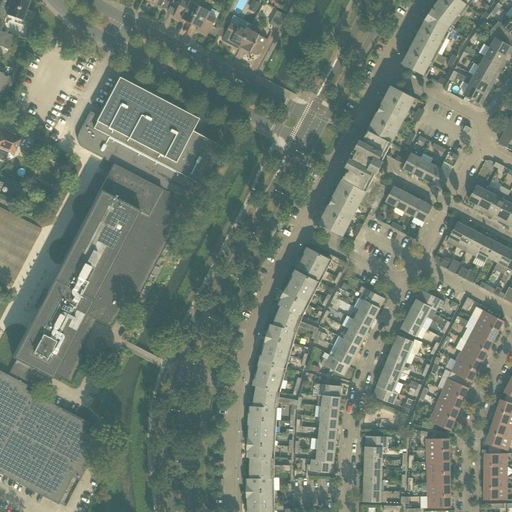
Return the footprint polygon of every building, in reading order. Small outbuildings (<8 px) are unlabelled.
[(23,20),(32,23),(36,12),(27,9),(29,2),(24,0),(1,0),(0,4),(0,15),(5,17),(6,15),(23,20)] [(153,4),(161,8),(165,0),(151,0),(154,2),(153,4)] [(178,8),(173,17),(181,21),(182,19),(192,24),(201,7),(191,1),(189,5),(181,0),(177,8),(178,8)] [(253,0),(249,9),(256,12),(261,3),(254,0),(253,0)] [(439,0),(429,14),(428,15),(429,16),(427,19),(403,64),(427,77),(431,70),(430,69),(450,32),(451,33),(455,27),(454,26),(473,0),(439,0)] [(490,7),(485,3),(482,7),(487,11),(490,7)] [(209,33),(213,26),(214,27),(218,19),(209,15),(211,12),(201,7),(192,24),(201,29),(200,31),(208,35),(209,33)] [(280,29),(287,16),(278,11),(271,25),(280,29)] [(482,17),(486,20),(489,16),(490,15),(486,11),(486,12),(482,17)] [(482,25),(486,20),(482,17),(478,22),(482,25)] [(511,20),(511,19),(504,26),(499,22),(494,28),(510,41),(511,39),(511,20)] [(224,38),(223,40),(230,44),(232,42),(241,47),(250,29),(240,24),(239,28),(230,23),(226,30),(227,31),(224,38)] [(264,47),(268,40),(260,35),(263,29),(253,23),(250,29),(241,47),(251,52),(259,56),(263,47),(264,47)] [(209,33),(212,34),(216,36),(217,35),(220,30),(216,27),(214,27),(213,26),(209,33)] [(224,38),(227,31),(226,30),(221,28),(220,30),(217,35),(224,38)] [(509,58),(511,51),(511,46),(508,45),(510,41),(494,28),(493,28),(491,31),(490,33),(491,36),(492,39),(495,40),(490,47),(509,58)] [(14,36),(0,31),(0,46),(9,49),(14,36)] [(485,57),(503,67),(509,58),(490,47),(485,57)] [(480,66),(498,77),(503,67),(485,57),(480,66)] [(474,76),(493,86),(498,77),(480,66),(474,76)] [(13,80),(2,76),(3,74),(0,73),(0,92),(8,95),(13,80)] [(452,75),(444,90),(449,93),(455,82),(454,82),(456,77),(452,75)] [(469,85),(487,95),(493,86),(474,76),(469,85)] [(79,480),(86,467),(82,465),(95,439),(83,432),(87,424),(23,390),(35,369),(52,378),(54,374),(72,383),(86,356),(78,352),(91,326),(90,326),(94,319),(107,325),(107,326),(109,326),(110,326),(111,326),(112,325),(113,324),(114,323),(124,303),(128,305),(129,304),(132,305),(170,233),(171,233),(187,202),(180,199),(182,195),(185,196),(194,181),(200,184),(220,146),(192,131),(198,119),(119,77),(99,116),(90,111),(78,134),(77,135),(77,136),(77,137),(77,138),(77,140),(77,141),(77,142),(78,144),(79,145),(80,146),(80,147),(81,147),(113,164),(59,267),(63,270),(44,307),(39,305),(12,357),(16,359),(7,377),(0,372),(0,471),(59,503),(72,477),(79,480)] [(487,95),(469,85),(462,81),(458,87),(461,89),(459,92),(466,96),(470,99),(482,105),(487,95)] [(349,168),(326,212),(320,224),(341,235),(358,202),(372,209),(369,214),(373,216),(388,188),(380,183),(383,171),(383,170),(383,169),(383,168),(382,168),(381,167),(384,162),(380,160),(382,156),(383,154),(386,155),(411,106),(412,106),(416,98),(392,86),(363,142),(360,140),(358,144),(346,167),(349,168)] [(0,157),(1,158),(5,156),(7,151),(14,153),(20,137),(1,129),(0,131),(0,157)] [(511,136),(504,133),(499,143),(511,150),(511,136)] [(27,159),(33,162),(36,154),(30,151),(27,159)] [(411,153),(403,168),(413,174),(421,158),(411,153)] [(424,153),(421,158),(413,174),(423,179),(431,163),(433,158),(424,153)] [(432,184),(440,168),(431,163),(423,179),(432,184)] [(442,189),(450,174),(440,168),(432,184),(442,189)] [(0,201),(15,209),(17,202),(0,194),(0,189),(3,183),(0,182),(0,201)] [(477,185),(469,201),(475,204),(473,207),(477,209),(487,191),(486,190),(477,185)] [(386,202),(395,207),(404,191),(394,186),(386,202)] [(499,191),(498,191),(489,186),(486,190),(487,191),(477,209),(486,214),(499,191)] [(404,191),(395,207),(405,212),(413,196),(404,191)] [(486,214),(493,218),(496,219),(508,196),(499,191),(486,214)] [(413,196),(405,212),(415,217),(423,201),(413,196)] [(511,211),(511,198),(508,196),(496,219),(506,224),(511,211)] [(415,217),(425,222),(433,207),(423,201),(415,217)] [(0,282),(11,288),(42,229),(0,207),(0,282)] [(447,236),(444,240),(457,247),(468,227),(458,222),(450,237),(447,236)] [(468,227),(457,247),(467,252),(469,247),(477,232),(468,227)] [(487,237),(477,232),(469,247),(467,252),(476,257),(487,237)] [(476,257),(486,262),(488,257),(496,242),(487,237),(476,257)] [(506,247),(496,242),(488,257),(497,262),(498,262),(506,247)] [(330,259),(346,267),(348,263),(330,254),(328,258),(307,247),(301,258),(324,270),(330,259)] [(504,273),(507,267),(511,258),(511,250),(506,247),(498,262),(497,262),(494,268),(504,273)] [(438,264),(445,268),(446,269),(448,265),(449,262),(436,256),(434,259),(438,264)] [(318,282),(324,270),(301,258),(296,270),(318,282)] [(454,259),(448,270),(455,274),(461,263),(454,259)] [(458,275),(465,279),(467,275),(467,274),(469,271),(462,267),(458,275)] [(465,279),(469,281),(472,282),(477,273),(470,269),(469,271),(467,274),(467,275),(465,279)] [(313,293),(318,282),(296,270),(290,281),(313,293)] [(307,304),(313,293),(290,281),(284,293),(307,304)] [(347,291),(349,285),(344,283),(341,288),(347,291)] [(496,290),(491,287),(486,285),(484,289),(494,294),(496,290)] [(365,300),(380,308),(385,298),(362,286),(359,292),(362,294),(360,299),(364,301),(365,300)] [(497,287),(496,289),(496,290),(494,294),(503,299),(506,294),(505,294),(501,292),(503,289),(497,287)] [(511,303),(511,302),(511,288),(509,287),(505,294),(506,294),(503,299),(508,301),(511,303)] [(422,290),(417,299),(432,307),(432,308),(436,311),(438,306),(442,308),(445,302),(422,290)] [(301,315),(307,304),(284,293),(278,304),(283,307),(303,317),(303,316),(301,315)] [(467,311),(473,300),(468,297),(462,309),(467,311)] [(417,299),(411,309),(427,317),(432,308),(432,307),(417,299)] [(360,310),(375,318),(380,308),(365,300),(364,301),(360,310)] [(456,311),(458,305),(453,302),(450,308),(456,311)] [(299,326),(301,321),(303,317),(283,307),(281,311),(278,310),(275,319),(277,320),(275,325),(270,323),(253,385),(258,387),(258,391),(255,391),(255,401),(258,401),(259,406),(250,406),(247,457),(254,458),(254,463),(249,463),(249,473),(252,473),(252,478),(246,478),(247,511),(272,511),(272,478),(275,478),(275,471),(275,465),(275,458),(272,458),(275,408),(278,408),(278,402),(279,397),(280,392),(278,391),(295,331),(297,332),(299,326)] [(504,321),(484,311),(476,307),(471,317),(478,321),(499,331),(504,321)] [(422,327),(427,317),(411,309),(406,319),(422,327)] [(360,310),(355,319),(370,328),(375,318),(360,310)] [(458,316),(455,321),(459,324),(466,327),(468,322),(458,316)] [(355,319),(349,329),(365,337),(370,328),(355,319)] [(422,327),(406,319),(401,329),(422,340),(427,330),(422,327)] [(445,327),(448,328),(451,323),(443,319),(440,324),(445,327)] [(318,331),(319,328),(301,321),(299,326),(314,332),(317,333),(318,331)] [(478,321),(473,331),(493,342),(499,331),(478,321)] [(349,329),(344,339),(360,347),(365,337),(349,329)] [(318,331),(317,333),(316,337),(319,338),(324,340),(327,334),(321,332),(318,331)] [(473,331),(468,341),(488,352),(493,342),(473,331)] [(394,345),(410,352),(417,355),(422,342),(415,339),(414,342),(398,335),(394,345)] [(462,351),(483,362),(488,352),(468,341),(467,341),(461,338),(456,348),(462,351)] [(344,339),(339,349),(355,357),(360,347),(344,339)] [(394,345),(390,355),(406,362),(410,352),(394,345)] [(350,367),(355,357),(339,349),(335,358),(334,359),(349,367),(350,367)] [(462,351),(457,362),(477,372),(483,362),(462,351)] [(344,376),(349,367),(334,359),(335,358),(327,353),(321,364),(344,376)] [(385,366),(402,372),(406,362),(390,355),(385,366)] [(477,372),(457,362),(451,372),(452,372),(469,381),(472,383),(477,372)] [(435,375),(438,370),(440,366),(438,365),(434,363),(431,373),(435,375)] [(381,376),(397,382),(402,372),(385,366),(381,376)] [(452,372),(450,375),(448,379),(443,389),(465,399),(469,388),(466,387),(469,381),(452,372)] [(397,382),(381,376),(377,386),(393,393),(394,392),(398,393),(399,394),(403,385),(397,382)] [(416,390),(418,384),(419,383),(413,381),(411,380),(409,387),(410,388),(416,390)] [(323,395),(341,397),(342,386),(315,384),(315,390),(319,390),(318,396),(323,396),(323,395)] [(393,393),(377,386),(373,396),(398,406),(400,400),(396,398),(398,393),(394,392),(393,393)] [(417,397),(419,391),(416,390),(410,388),(408,394),(414,397),(414,396),(417,397)] [(443,389),(439,400),(460,409),(465,399),(443,389)] [(504,400),(501,399),(497,410),(511,415),(511,396),(507,394),(504,400)] [(322,406),(340,408),(341,397),(323,395),(323,396),(322,406)] [(298,403),(298,400),(279,397),(278,402),(291,405),(297,406),(298,403)] [(439,400),(434,411),(455,420),(460,409),(439,400)] [(405,403),(401,410),(409,413),(412,407),(405,403)] [(321,417),(339,419),(340,408),(322,406),(321,417)] [(493,421),(511,427),(511,415),(497,410),(493,421)] [(430,421),(451,431),(455,420),(434,411),(430,421)] [(320,428),(337,430),(339,419),(321,417),(320,428)] [(511,440),(511,438),(511,427),(493,421),(490,432),(511,440)] [(319,439),(336,441),(337,430),(320,428),(319,439)] [(489,445),(489,446),(488,450),(501,451),(501,448),(508,451),(511,440),(490,432),(486,443),(489,445)] [(366,436),(366,446),(383,447),(383,448),(388,449),(388,443),(392,443),(392,437),(366,436)] [(449,438),(426,439),(427,450),(450,450),(449,438)] [(318,450),(335,452),(336,441),(319,439),(318,450)] [(365,458),(382,459),(383,448),(383,447),(366,446),(365,446),(365,458)] [(316,461),(334,463),(335,452),(318,450),(317,460),(316,461)] [(427,450),(427,462),(450,461),(450,450),(427,450)] [(485,465),(507,465),(508,453),(501,453),(501,451),(488,450),(488,453),(485,453),(485,465)] [(365,469),(382,469),(382,459),(365,458),(365,469)] [(316,461),(317,460),(312,459),(311,465),(307,464),(306,471),(333,473),(334,463),(316,461)] [(427,462),(427,474),(450,473),(450,461),(427,462)] [(484,477),(507,477),(507,465),(485,465),(484,477)] [(364,480),(382,480),(382,469),(365,469),(364,480)] [(427,474),(428,485),(451,485),(450,473),(427,474)] [(484,488),(507,488),(507,477),(484,477),(484,488)] [(381,491),(382,480),(364,480),(364,491),(381,491)] [(428,485),(428,497),(451,496),(451,485),(428,485)] [(484,488),(484,500),(507,500),(507,488),(484,488)] [(364,491),(363,501),(381,502),(381,491),(364,491)] [(451,508),(451,496),(428,497),(428,508),(451,508)]
